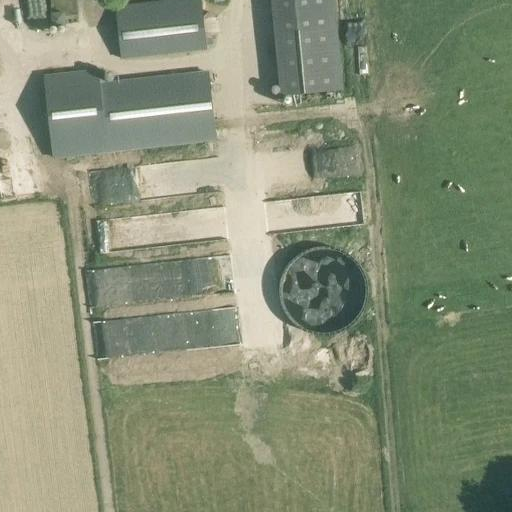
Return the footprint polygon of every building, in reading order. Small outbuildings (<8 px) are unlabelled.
[(122,59),(207,51),(201,0),(188,0),(183,0),(164,0),(165,2),(116,6),(122,59)] [(343,91),(334,0),(271,0),(280,96),(343,91)] [(373,68),(370,21),(347,22),(350,69),(373,68)] [(53,160),(108,154),(216,142),(209,72),(101,84),(99,71),(43,77),(53,160)] [(350,152),(269,154),(270,184),(351,181),(350,152)] [(359,194),(262,199),(264,232),(361,227),(359,194)] [(220,232),(219,209),(170,211),(171,234),(220,232)] [(123,220),(100,221),(101,249),(124,249),(123,220)]
